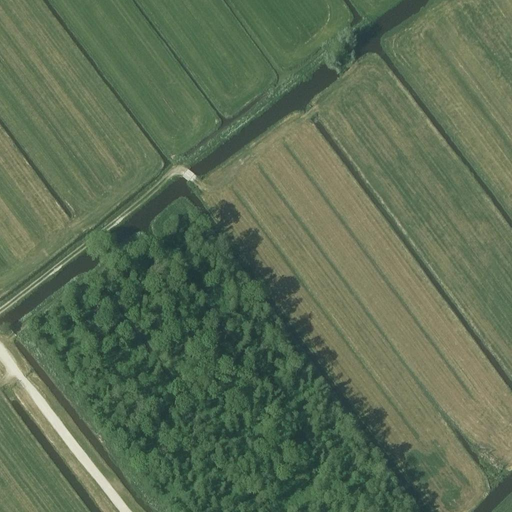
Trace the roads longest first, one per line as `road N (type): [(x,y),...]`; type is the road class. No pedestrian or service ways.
road 1 (track): [(374,17),(0,313)]
road 2 (unclassified): [(126,511),(0,355)]
road 3 (track): [(137,240),(0,343)]
